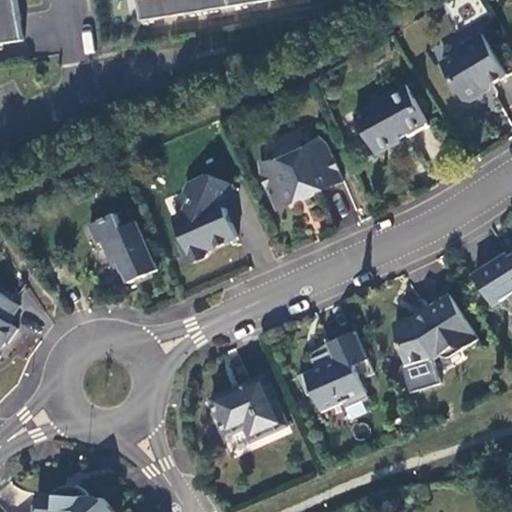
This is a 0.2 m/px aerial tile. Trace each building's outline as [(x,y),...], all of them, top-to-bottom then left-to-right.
[(0,0),(0,45),(22,43),(15,0),(0,0)] [(140,0),(144,23),(277,0),(140,0)] [(508,76),(483,33),(463,46),(461,51),(442,63),(466,101),(471,103),(483,95),(485,90),(508,76)] [(383,101),(356,116),(378,155),(401,142),(400,140),(409,135),(410,138),(431,127),(408,86),(383,99),(383,101)] [(262,164),(278,210),(344,181),(329,146),(321,138),(308,151),(305,148),(300,146),(294,146),(289,147),(284,151),(282,154),(280,158),(280,163),(262,164)] [(225,208),(234,185),(208,175),(190,183),(186,194),(192,196),(185,214),(175,218),(184,240),(180,242),(188,260),(194,263),(208,257),(211,250),(239,238),(233,224),(225,221),(223,216),(228,213),(226,208),(225,208)] [(118,214),(91,226),(99,245),(106,242),(112,256),(117,254),(122,263),(130,283),(160,271),(138,222),(124,228),(118,214)] [(117,254),(112,256),(116,266),(122,263),(117,254)] [(511,257),(511,258),(508,254),(474,275),(493,305),(508,295),(511,301),(511,257)] [(22,307),(0,291),(0,359),(1,357),(1,352),(7,343),(9,344),(19,329),(10,323),(22,307)] [(420,319),(396,326),(407,365),(433,358),(434,360),(457,347),(465,349),(480,340),(451,295),(428,310),(431,315),(423,320),(420,319)] [(376,374),(358,332),(329,345),(332,352),(314,360),(318,369),(301,377),(309,396),(315,394),(323,412),(345,403),(347,409),(370,399),(362,380),(376,374)] [(290,426),(267,376),(213,399),(228,436),(247,428),(253,442),(290,426)] [(56,492),(56,495),(39,494),(37,511),(116,511),(105,499),(90,498),(90,494),(89,493),(85,490),(80,487),(79,486),(74,485),(69,485),(67,486),(63,487),(56,492)]
